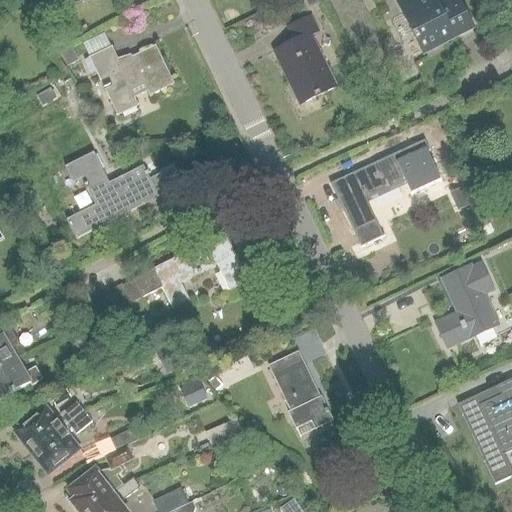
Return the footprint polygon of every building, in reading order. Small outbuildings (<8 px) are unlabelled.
[(461,0),(397,0),(423,53),(473,29),(459,1),(461,0)] [(312,36),(319,33),(311,16),(288,27),(294,41),(273,51),(300,107),(337,88),(312,36)] [(111,32),(89,42),(94,55),(116,45),(111,32)] [(92,78),(96,76),(117,117),(138,107),(134,98),(147,92),(150,97),(174,85),(155,45),(131,57),(130,55),(117,60),(111,48),(83,61),(92,78)] [(77,63),(70,48),(59,54),(66,68),(77,63)] [(76,89),(71,80),(64,84),(69,93),(76,89)] [(50,90),(37,97),(42,107),(56,100),(50,90)] [(375,222),(365,200),(406,181),(412,195),(441,182),(426,150),(428,149),(424,141),(331,185),(343,210),(352,232),(360,248),(382,238),(375,222)] [(71,185),(81,181),(94,207),(65,221),(74,241),(159,198),(143,167),(108,184),(93,153),(63,169),(71,185)] [(133,280),(143,299),(160,290),(168,306),(169,305),(172,311),(190,302),(181,284),(215,267),(228,293),(249,283),(225,234),(133,280)] [(437,324),(448,348),(470,338),(498,325),(485,296),(495,292),(487,274),(476,279),(471,267),(443,280),(459,314),(437,324)] [(136,315),(122,286),(109,292),(120,314),(123,321),(136,315)] [(108,320),(120,314),(109,292),(98,298),(108,320)] [(98,325),(108,320),(98,298),(87,303),(98,325)] [(0,334),(0,335),(1,336),(0,336),(0,369),(16,360),(25,354),(17,341),(10,329),(0,334)] [(171,337),(151,348),(166,375),(185,365),(171,337)] [(297,430),(311,423),(314,429),(332,421),(320,397),(318,398),(302,366),(303,366),(297,353),(269,366),(291,411),(288,413),(297,430)] [(34,368),(24,374),(16,360),(0,369),(0,402),(29,384),(31,387),(42,380),(34,368)] [(215,378),(209,383),(216,391),(222,386),(215,378)] [(511,380),(458,405),(494,485),(511,476),(511,472),(502,452),(511,447),(511,380)] [(205,401),(196,381),(182,387),(190,407),(205,401)] [(23,443),(32,454),(85,413),(76,401),(59,414),(65,421),(60,426),(46,408),(15,433),(18,436),(17,439),(21,444),(23,443)] [(76,435),(92,422),(85,413),(32,454),(40,463),(39,466),(43,471),(45,471),(49,475),(79,450),(66,434),(71,429),(76,435)] [(236,421),(226,425),(232,438),(242,433),(236,421)] [(115,453),(127,447),(138,442),(132,430),(110,441),(115,453)] [(108,469),(96,475),(95,473),(70,492),(76,500),(71,504),(73,506),(72,507),(75,511),(86,511),(111,494),(104,486),(123,474),(120,468),(134,461),(127,447),(115,453),(103,459),(108,469)] [(119,495),(123,501),(139,489),(132,479),(111,494),(86,511),(124,511),(114,499),(119,495)] [(280,487),(278,492),(281,497),(289,494),(285,485),(280,487)] [(189,486),(152,504),(155,511),(174,511),(193,503),(197,501),(189,486)] [(294,501),(281,511),(298,511),(301,510),(294,501)] [(194,511),(195,509),(193,503),(174,511),(194,511)]
